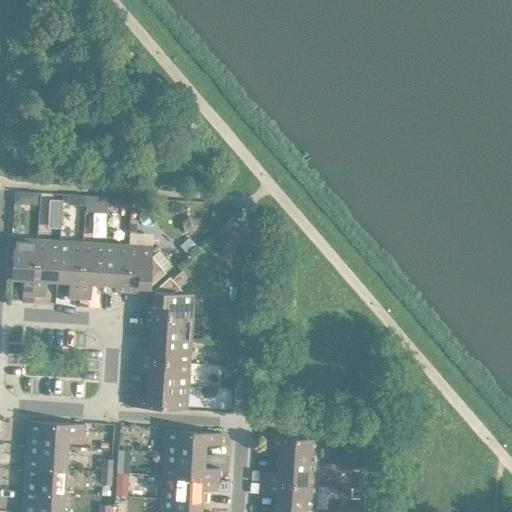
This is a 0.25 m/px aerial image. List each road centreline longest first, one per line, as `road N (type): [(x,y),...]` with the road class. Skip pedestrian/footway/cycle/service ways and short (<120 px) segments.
road 1 (residential): [(236,410),(250,186)]
road 2 (residential): [(106,402),(112,308),(0,302)]
road 3 (residential): [(236,410),(106,402)]
